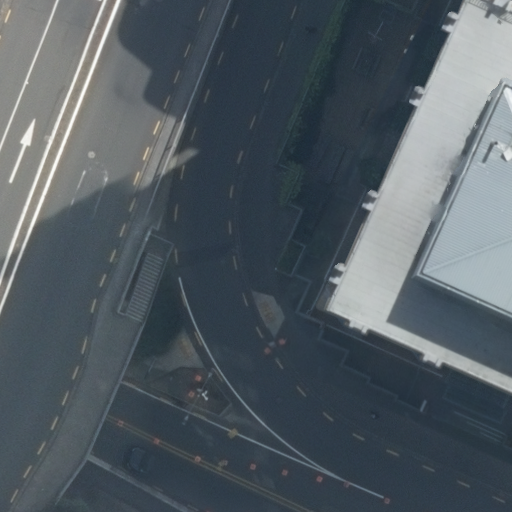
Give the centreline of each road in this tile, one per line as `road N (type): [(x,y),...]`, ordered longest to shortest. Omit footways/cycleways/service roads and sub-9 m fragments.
road 1 (secondary): [(270,0),(213,155),(207,193),(215,275),(249,363),(389,511)]
road 2 (secondary): [(152,0),(0,398)]
road 3 (tertiary): [(321,511),(0,369)]
road 4 (secondary): [(0,148),(59,0)]
